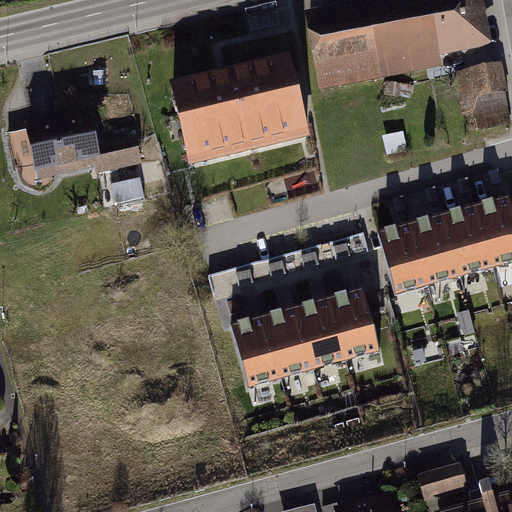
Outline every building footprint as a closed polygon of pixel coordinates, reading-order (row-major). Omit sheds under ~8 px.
[(477,0),(427,0),(309,23),(322,89),(432,67),(429,52),(486,41),(477,0)] [(302,136),(285,62),(174,88),(191,163),(302,136)] [(500,71),(461,77),(467,112),(478,111),(480,126),(508,121),(500,71)] [(56,125),(31,131),(43,181),(101,167),(103,175),(152,164),(144,131),(93,143),(90,127),(59,134),(56,125)] [(511,222),(506,200),(215,279),(246,390),(378,354),(363,301),(511,260),(511,222)] [(466,478),(419,491),(425,511),(453,511),(473,507),(466,478)] [(398,511),(394,496),(340,511),(398,511)]
